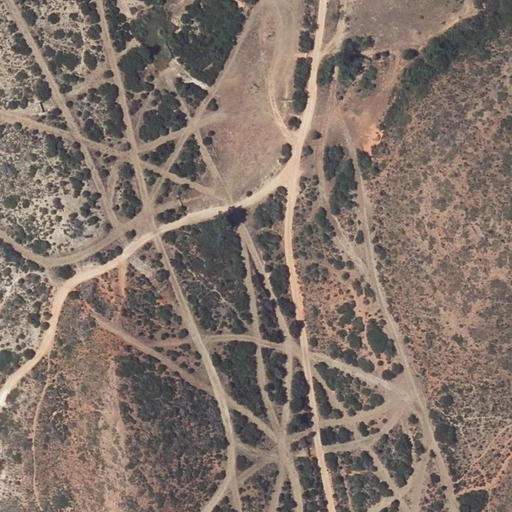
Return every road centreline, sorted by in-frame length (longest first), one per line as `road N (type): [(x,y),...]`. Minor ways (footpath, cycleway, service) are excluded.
road 1 (track): [(71,282),(100,325),(289,452),(312,456),(370,437),(412,396),(369,264),(370,225),(333,104),(343,0)]
road 2 (track): [(321,0),(309,100),(288,168),(239,206),(172,222),(71,282),(45,347),(9,380),(0,407)]
road 3 (track): [(335,511),(281,257),(288,168),(304,166),(333,104)]
road 4 (track): [(300,511),(264,385),(239,206)]
